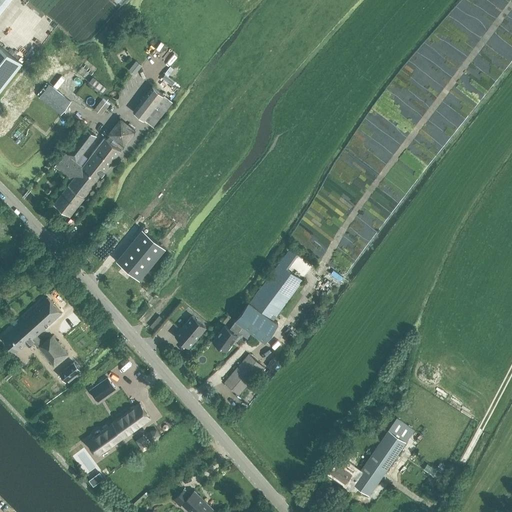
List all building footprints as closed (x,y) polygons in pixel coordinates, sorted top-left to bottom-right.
[(0,0),(0,11),(8,0),(0,0)] [(0,93),(23,64),(0,45),(0,93)] [(171,78),(168,82),(178,89),(181,86),(171,78)] [(40,97),(61,114),(71,101),(50,84),(40,97)] [(135,111),(146,120),(154,126),(174,102),(155,87),(135,111)] [(121,118),(110,132),(125,144),(136,129),(121,118)] [(55,203),(71,215),(121,151),(122,150),(106,138),(84,166),(77,161),(96,136),(87,129),(68,154),(66,152),(58,162),(76,176),(55,203)] [(143,229),(117,260),(140,279),(166,248),(143,229)] [(280,262),(237,320),(243,325),(265,341),(278,323),(274,319),(303,280),(280,262)] [(37,335),(62,313),(48,297),(13,328),(14,329),(4,339),(16,352),(26,343),(29,346),(34,341),(33,339),(37,335)] [(159,315),(150,326),(155,330),(164,320),(159,315)] [(174,335),(188,347),(205,327),(191,315),(174,335)] [(243,325),(237,320),(231,329),(225,324),(213,340),(227,350),(239,334),(237,333),(243,325)] [(39,347),(54,365),(68,354),(53,335),(44,342),(39,347)] [(225,382),(239,393),(263,365),(249,353),(225,382)] [(60,373),(67,381),(81,370),(74,361),(60,373)] [(90,390),(98,401),(116,388),(108,377),(90,390)] [(86,440),(95,455),(123,437),(151,417),(140,403),(112,421),(86,440)] [(329,469),(346,481),(348,479),(369,494),(406,441),(414,429),(399,418),(397,421),(395,420),(392,426),(389,429),(359,473),(337,458),(329,469)] [(149,436),(151,440),(157,439),(159,434),(156,430),(151,431),(149,436)] [(149,445),(142,435),(135,439),(142,449),(149,445)] [(442,461),(437,467),(441,470),(446,465),(442,461)] [(180,506),(182,504),(189,511),(216,511),(195,490),(191,494),(186,488),(174,500),(180,506)]
